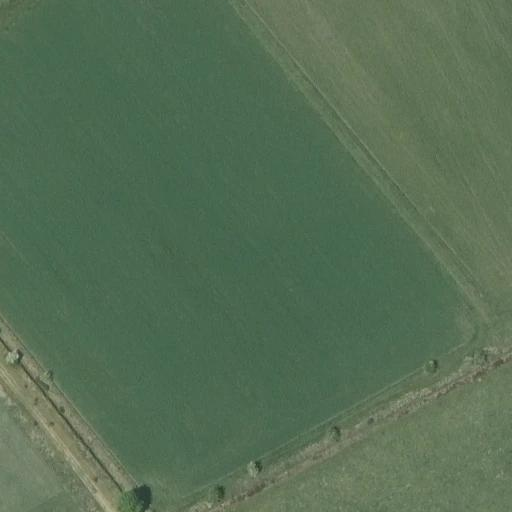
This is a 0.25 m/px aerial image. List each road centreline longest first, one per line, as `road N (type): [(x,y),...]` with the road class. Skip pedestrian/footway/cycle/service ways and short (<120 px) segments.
road 1 (track): [(185,511),(495,344),(494,331),(228,0)]
road 2 (track): [(108,511),(0,375)]
